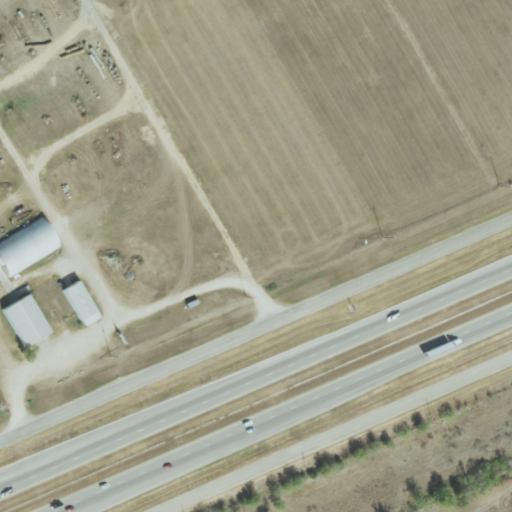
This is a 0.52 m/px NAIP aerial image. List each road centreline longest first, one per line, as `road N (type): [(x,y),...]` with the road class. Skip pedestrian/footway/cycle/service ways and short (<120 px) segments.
road 1 (motorway): [(511,271),(0,494)]
road 2 (tertiary): [(511,221),(0,443)]
road 3 (motorway): [(511,269),(0,474)]
road 4 (motorway): [(61,511),(511,316)]
road 5 (motorway): [(94,511),(511,320)]
road 6 (tertiary): [(164,511),(511,360)]
